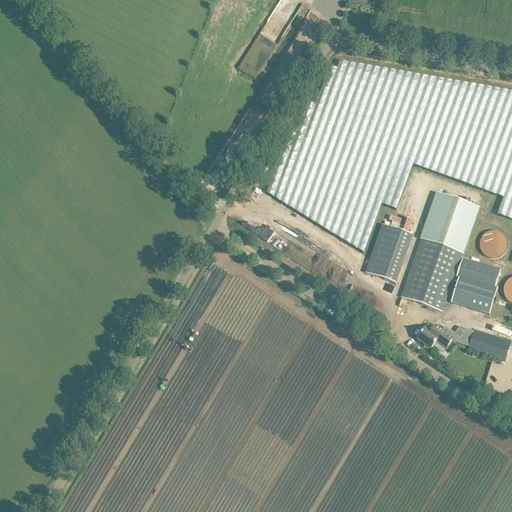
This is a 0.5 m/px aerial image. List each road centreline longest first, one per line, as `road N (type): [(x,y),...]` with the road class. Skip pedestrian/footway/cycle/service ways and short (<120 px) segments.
road 1 (unclassified): [(215,230),(328,47),(349,42),(511,71)]
road 2 (unclassified): [(511,425),(215,230)]
road 3 (unclassified): [(43,511),(215,230)]
